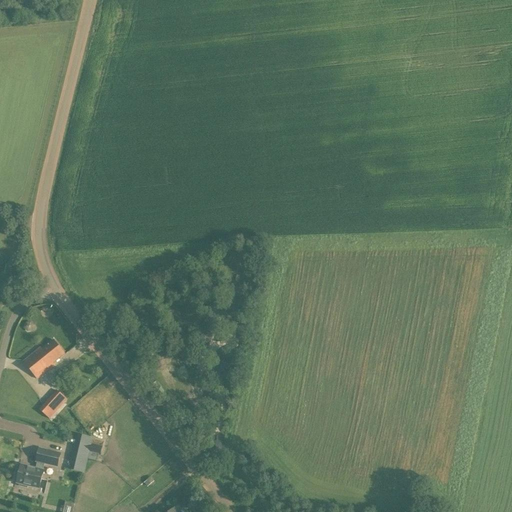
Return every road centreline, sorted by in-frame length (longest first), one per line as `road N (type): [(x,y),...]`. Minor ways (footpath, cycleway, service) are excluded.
road 1 (tertiary): [(52,285),(42,264),(41,205),(90,0)]
road 2 (tertiary): [(230,511),(52,285)]
